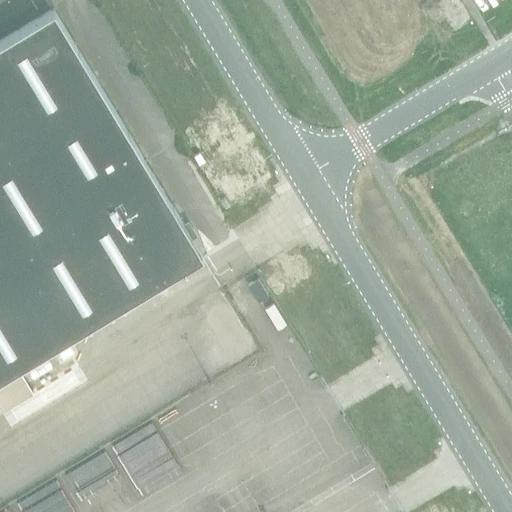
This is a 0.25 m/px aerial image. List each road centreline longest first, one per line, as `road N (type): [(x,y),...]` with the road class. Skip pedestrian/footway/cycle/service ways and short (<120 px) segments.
road 1 (unknown): [(304,173),(208,282),(114,362),(0,427)]
road 2 (unclassified): [(507,511),(304,173)]
road 3 (unknown): [(405,342),(134,511)]
road 4 (unclassified): [(304,173),(511,50)]
road 5 (unclassified): [(304,173),(199,0)]
